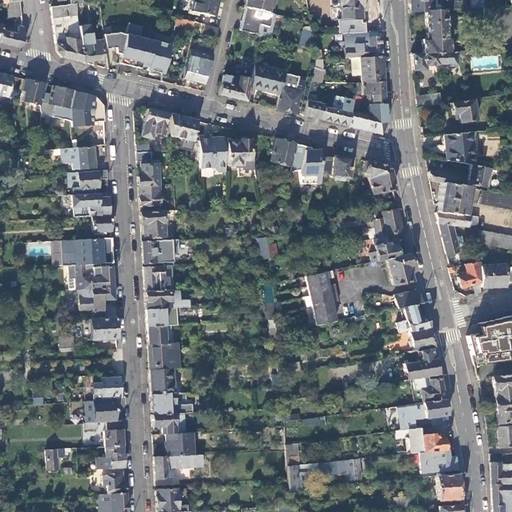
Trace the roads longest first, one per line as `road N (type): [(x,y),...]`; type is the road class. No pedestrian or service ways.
road 1 (residential): [(140,511),(121,86)]
road 2 (residential): [(407,152),(121,86)]
road 3 (tertiary): [(473,511),(444,317)]
road 4 (tertiary): [(444,317),(407,152)]
road 5 (tertiary): [(407,152),(390,0)]
